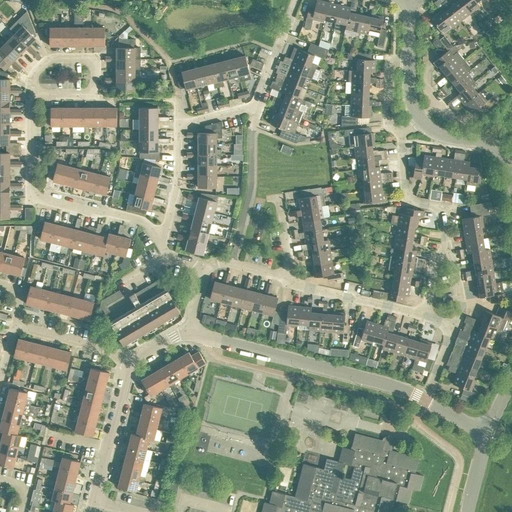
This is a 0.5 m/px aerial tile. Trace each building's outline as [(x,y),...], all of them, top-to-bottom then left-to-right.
[(324,22),(324,20),(328,3),(317,0),(315,9),(309,7),(304,28),(310,30),(312,20),(324,22)] [(356,36),(357,32),(356,32),(360,15),(354,14),(357,4),(356,4),(356,0),(352,0),(352,1),(350,8),(346,25),(344,34),(356,36)] [(460,0),(458,0),(451,6),(462,20),(471,13),(460,0)] [(474,0),(460,0),(471,13),(479,6),(477,3),(476,3),(474,0)] [(324,20),(335,22),(339,5),(328,3),(324,20)] [(335,22),(346,25),(350,8),(339,5),(335,22)] [(451,6),(442,13),(441,14),(452,27),(462,20),(451,6)] [(36,35),(26,11),(9,28),(15,34),(28,47),(29,45),(36,39),(34,37),(36,35)] [(441,14),(442,13),(440,11),(431,19),(443,35),(452,27),(441,14)] [(356,32),(357,32),(368,34),(371,17),(360,15),(356,32)] [(371,17),(368,34),(379,37),(377,45),(383,46),(387,31),(381,29),(383,18),(372,15),(371,17)] [(61,46),(61,28),(50,28),(50,37),(50,46),(61,46)] [(72,28),(61,28),(61,46),(72,46),(72,28)] [(83,28),(72,28),(72,46),(83,46),(83,28)] [(93,28),(83,28),(83,46),(93,46),(93,28)] [(105,28),(93,28),(93,46),(105,46),(105,37),(105,28)] [(119,37),(119,39),(127,39),(127,33),(125,31),(119,37)] [(7,41),(20,54),(26,48),(30,52),(33,49),(29,45),(28,47),(15,34),(7,41)] [(439,40),(448,51),(453,47),(452,47),(444,36),(439,40)] [(134,59),(140,59),(140,48),(134,48),(134,39),(127,39),(119,39),(119,48),(116,48),(116,57),(116,59),(134,59)] [(442,44),(437,39),(432,43),(437,49),(442,44)] [(330,44),(320,40),(319,46),(329,50),(330,44)] [(11,64),(15,67),(18,64),(14,60),(20,54),(7,41),(0,48),(0,49),(12,62),(11,64)] [(321,56),(320,58),(324,60),(328,50),(315,45),(313,52),(321,56)] [(439,66),(446,75),(460,64),(452,55),(459,50),(455,45),(452,47),(453,47),(448,51),(437,49),(434,51),(439,58),(433,63),(437,68),(439,66)] [(294,48),(290,58),(316,69),(317,65),(311,63),(314,56),(294,48)] [(0,65),(4,70),(11,64),(12,62),(0,49),(0,65)] [(355,60),(355,71),(370,72),(375,72),(375,60),(367,60),(368,54),(347,53),(347,59),(355,60)] [(245,56),(234,59),(240,82),(245,81),(244,75),(250,73),(245,56)] [(292,65),(290,70),(312,78),(316,69),(290,58),(282,56),(280,61),(292,65)] [(117,70),(135,70),(140,70),(140,59),(134,59),(116,59),(116,57),(111,57),(111,61),(117,61),(117,70)] [(234,59),(224,61),(228,79),(234,77),(234,80),(238,83),(240,82),(234,59)] [(250,65),(261,70),(264,64),(255,60),(253,59),(250,65)] [(453,84),(467,73),(471,69),(464,60),(460,64),(446,75),(453,84)] [(224,61),(213,64),(219,87),(224,86),(222,80),(228,79),(224,61)] [(213,64),(203,67),(208,84),(213,83),(214,89),(219,87),(213,64)] [(203,67),(192,69),(197,87),(208,84),(203,67)] [(179,89),(185,88),(186,90),(197,87),(192,69),(181,72),(182,74),(176,75),(179,89)] [(0,90),(10,90),(10,88),(10,79),(8,79),(8,74),(0,70),(0,90)] [(111,83),(117,83),(117,81),(135,80),(135,70),(117,70),(117,78),(111,78),(111,83)] [(276,73),(274,77),(302,88),(306,77),(311,79),(312,78),(290,70),(287,76),(285,75),(285,76),(276,73)] [(348,82),(352,82),(369,83),(376,83),(381,84),(381,79),(376,79),(376,78),(369,78),(370,72),(355,71),(349,70),(348,82)] [(453,84),(460,93),(461,93),(470,85),(471,85),(474,82),(467,73),(453,84)] [(306,89),(302,88),(274,77),(272,81),(277,83),(281,85),(283,86),(281,92),(285,94),(286,94),(297,98),(298,98),(302,100),(306,89)] [(117,81),(117,83),(117,92),(123,92),(129,92),(135,92),(135,80),(117,81)] [(352,82),(351,93),(369,94),(369,83),(352,82)] [(457,96),(464,105),(478,94),(477,93),(471,85),(470,85),(461,93),(460,93),(457,96)] [(0,90),(0,100),(10,101),(10,92),(15,92),(15,88),(10,88),(10,90),(0,90)] [(478,94),(464,105),(472,114),(481,106),(485,110),(497,101),(493,96),(487,101),(479,92),(477,93),(478,94)] [(351,93),(351,105),(368,106),(368,105),(371,106),(375,106),(380,106),(380,102),(375,101),(375,100),(369,100),(369,94),(351,93)] [(312,104),(305,101),(302,100),(298,98),(297,98),(286,94),(285,94),(283,99),(281,98),(280,99),(279,98),(272,96),(270,100),(298,111),(302,112),(302,113),(304,114),(307,107),(310,109),(312,104)] [(0,111),(10,112),(10,114),(15,114),(15,110),(10,110),(10,101),(0,100),(0,111)] [(279,109),(277,114),(277,115),(297,122),(298,123),(302,113),(302,112),(298,111),(270,100),(269,104),(277,107),(277,108),(279,109)] [(351,105),(345,105),(344,116),(342,116),(341,126),(358,124),(358,117),(370,118),(371,106),(368,105),(368,106),(351,105)] [(51,126),(62,126),(62,108),(51,108),(51,109),(51,124),(51,126)] [(62,126),(73,126),(73,108),(62,108),(62,126)] [(73,126),(84,126),(84,108),(73,108),(73,126)] [(84,126),(95,126),(95,108),(84,108),(84,126)] [(95,126),(105,126),(105,108),(95,108),(95,126)] [(105,108),(105,126),(117,126),(117,109),(117,108),(105,108)] [(139,108),(139,119),(158,119),(158,121),(163,121),(163,117),(158,117),(158,108),(139,108)] [(0,111),(0,122),(10,123),(10,114),(10,112),(0,111)] [(277,115),(277,114),(275,114),(271,125),(285,130),(282,138),(295,143),(297,143),(300,135),(290,131),(292,125),(296,126),(297,122),(277,115)] [(139,119),(139,130),(158,130),(158,121),(158,119),(139,119)] [(0,122),(0,133),(10,133),(10,131),(10,123),(0,122)] [(198,144),(216,144),(216,138),(222,138),(222,122),(205,126),(205,133),(198,133),(198,144)] [(374,145),(373,133),(362,134),(361,128),(364,128),(344,130),(345,136),(348,136),(350,148),(354,147),(372,145),(374,145)] [(139,130),(139,141),(158,141),(158,143),(163,143),(163,138),(158,138),(158,130),(139,130)] [(7,149),(12,149),(15,149),(15,143),(10,143),(10,136),(15,136),(15,131),(10,131),(10,133),(0,133),(0,144),(7,145),(7,149)] [(158,141),(139,141),(139,152),(139,158),(155,159),(155,152),(157,152),(158,143),(158,141)] [(198,155),(216,155),(221,155),(221,150),(216,150),(216,144),(198,144),(198,153),(198,155)] [(234,144),(234,155),(242,155),(242,144),(234,144)] [(280,151),(290,155),(293,148),(283,145),(280,151)] [(354,147),(356,158),(386,154),(386,150),(373,151),(372,145),(354,147)] [(433,174),(444,176),(447,159),(441,158),(441,153),(441,148),(437,147),(436,152),(435,157),(433,174)] [(0,164),(9,164),(9,166),(15,166),(15,162),(9,162),(9,154),(12,154),(12,149),(7,149),(7,153),(0,152),(0,164)] [(444,176),(455,178),(459,150),(455,150),(453,160),(447,159),(444,176)] [(455,178),(466,179),(469,164),(469,162),(462,161),(464,151),(459,150),(455,178)] [(198,166),(216,166),(216,155),(198,155),(198,153),(192,153),(192,157),(198,157),(198,166)] [(357,170),(362,169),(379,167),(378,160),(387,159),(386,154),(356,158),(357,170)] [(433,177),(433,174),(435,157),(424,155),(423,158),(416,157),(413,178),(421,179),(421,175),(433,177)] [(53,181),(63,184),(68,166),(57,163),(53,181)] [(143,163),(140,174),(158,178),(157,180),(163,182),(164,177),(158,176),(161,167),(143,163)] [(0,174),(9,175),(9,166),(9,164),(0,164),(0,174)] [(477,186),(480,166),(469,164),(466,179),(466,184),(467,184),(466,190),(474,191),(475,185),(477,186)] [(63,184),(74,186),(79,169),(68,166),(63,184)] [(192,179),(198,179),(198,177),(221,176),(221,174),(216,174),(216,166),(198,166),(198,174),(192,174),(192,179)] [(362,169),(363,180),(392,177),(392,172),(383,173),(380,173),(379,167),(362,169)] [(74,186),(85,189),(89,172),(79,169),(74,186)] [(85,189),(95,192),(100,174),(89,172),(85,189)] [(139,178),(138,184),(155,189),(157,180),(158,178),(140,174),(134,172),(133,176),(139,178)] [(0,174),(0,185),(9,186),(9,183),(9,175),(0,174)] [(100,174),(95,192),(106,195),(106,193),(111,177),(100,174)] [(198,177),(198,179),(198,188),(216,188),(216,179),(221,179),(221,176),(198,177)] [(363,180),(364,191),(382,189),(381,183),(384,183),(384,182),(393,181),(392,177),(363,180)] [(0,185),(0,196),(9,196),(10,188),(15,188),(15,183),(9,183),(9,186),(0,185)] [(138,184),(135,195),(152,199),(152,201),(157,203),(159,198),(153,197),(155,189),(138,184)] [(300,210),(321,206),(324,206),(322,195),(333,193),(332,187),(321,189),(321,187),(312,189),(313,196),(299,198),(300,210)] [(430,197),(440,199),(442,190),(431,188),(430,197)] [(364,191),(362,191),(363,203),(383,201),(382,189),(364,191)] [(462,201),(463,192),(453,191),(452,200),(462,201)] [(196,208),(214,213),(217,202),(216,202),(218,195),(201,193),(200,197),(199,197),(196,208)] [(152,199),(135,195),(132,205),(128,203),(126,210),(143,215),(145,209),(150,210),(152,201),(152,199)] [(0,196),(0,207),(9,207),(9,209),(15,209),(15,205),(9,205),(9,196),(0,196)] [(462,219),(464,230),(481,227),(481,228),(483,227),(481,216),(489,215),(487,202),(469,205),(471,217),(462,219)] [(302,221),(323,217),(321,206),(300,210),(301,210),(289,212),(289,216),(295,215),(295,216),(301,215),(302,221)] [(9,207),(0,207),(0,218),(9,219),(9,209),(9,207)] [(194,218),(211,223),(214,213),(196,208),(194,216),(194,218)] [(392,215),(391,224),(414,228),(417,228),(419,217),(423,218),(424,211),(403,208),(402,214),(399,213),(399,216),(392,215)] [(191,229),(208,233),(211,223),(194,218),(194,216),(189,215),(187,219),(193,221),(191,229)] [(304,232),(321,229),(320,218),(323,218),(323,217),(302,221),(304,232)] [(40,239),(51,242),(55,224),(58,225),(59,219),(55,218),(53,224),(45,221),(40,239)] [(51,242),(61,244),(66,227),(58,225),(55,224),(51,242)] [(61,244),(72,247),(76,230),(79,230),(80,225),(76,224),(74,229),(66,227),(61,244)] [(397,225),(395,236),(413,239),(414,228),(391,224),(397,225)] [(464,230),(465,242),(483,239),(481,228),(481,227),(464,230)] [(83,250),(93,253),(98,235),(99,236),(101,230),(97,229),(95,235),(87,232),(83,250)] [(182,240),(187,241),(188,239),(206,244),(208,233),(191,229),(189,237),(183,236),(182,240)] [(323,241),(321,229),(304,232),(298,233),(292,234),(293,239),(298,238),(298,239),(305,238),(306,244),(311,243),(323,241)] [(72,247),(83,250),(87,232),(79,230),(76,230),(72,247)] [(105,251),(115,254),(120,236),(122,237),(123,231),(119,230),(117,236),(108,233),(107,238),(108,238),(105,251)] [(104,255),(105,251),(108,238),(107,238),(99,236),(98,235),(93,253),(104,255)] [(120,236),(115,254),(126,256),(128,248),(130,239),(122,237),(120,236)] [(393,248),(398,248),(411,250),(413,239),(395,236),(393,248)] [(188,239),(187,241),(185,250),(203,255),(206,244),(188,239)] [(467,253),(472,252),(485,250),(483,239),(465,242),(467,253)] [(305,255),(313,254),(330,251),(328,240),(323,241),(311,243),(312,250),(295,253),(296,257),(300,256),(305,255)] [(398,248),(396,259),(426,264),(426,260),(417,258),(417,257),(415,257),(416,251),(411,250),(398,248)] [(472,252),(474,263),(491,261),(489,249),(485,250),(472,252)] [(313,254),(314,265),(332,262),(330,251),(313,254)] [(0,265),(0,270),(9,273),(14,255),(3,252),(0,265)] [(14,255),(9,273),(20,276),(21,274),(22,268),(25,258),(14,255)] [(388,269),(395,271),(412,273),(413,268),(415,268),(416,267),(425,269),(426,264),(396,259),(390,258),(388,269)] [(463,272),(464,276),(493,272),(491,261),(474,263),(475,270),(463,272)] [(314,265),(312,265),(314,277),(334,274),(332,262),(314,265)] [(395,271),(393,282),(410,285),(422,287),(423,281),(411,280),(412,273),(395,271)] [(476,279),(478,286),(495,283),(493,272),(464,276),(465,281),(476,279)] [(210,299),(221,302),(225,284),(227,285),(229,279),(224,278),(223,284),(214,281),(210,299)] [(26,303),(36,306),(41,289),(31,286),(32,283),(28,281),(26,288),(29,289),(26,303)] [(393,282),(390,281),(388,293),(381,292),(380,298),(387,299),(403,302),(404,296),(408,296),(410,285),(393,282)] [(478,286),(475,286),(477,298),(489,296),(491,303),(506,301),(505,293),(503,293),(501,282),(495,283),(478,286)] [(242,307),(252,310),(256,292),(248,290),(250,284),(245,283),(244,289),(246,290),(242,307)] [(221,302),(231,304),(235,287),(227,285),(225,284),(221,302)] [(231,304),(242,307),(246,290),(244,289),(235,287),(231,304)] [(36,306),(47,309),(51,291),(41,289),(36,306)] [(252,310),(262,313),(267,295),(269,296),(270,290),(266,289),(265,294),(256,292),(252,310)] [(47,309),(57,312),(62,294),(51,291),(47,309)] [(121,318),(117,320),(111,324),(123,345),(180,312),(168,291),(161,294),(158,296),(154,298),(143,305),(139,307),(136,309),(124,316),(121,318)] [(138,299),(135,294),(134,293),(129,296),(132,302),(138,299)] [(57,312),(68,314),(73,297),(62,294),(57,312)] [(274,311),(278,298),(269,296),(267,295),(264,305),(262,313),(273,315),(271,323),(278,325),(280,312),(274,311)] [(68,314),(79,317),(83,300),(73,297),(68,314)] [(83,300),(79,317),(89,320),(94,302),(83,300)] [(320,331),(332,332),(333,314),(327,314),(328,311),(327,311),(327,307),(327,302),(323,301),(323,307),(322,313),(320,331)] [(297,329),(298,329),(298,324),(300,306),(288,305),(287,313),(280,312),(278,325),(278,333),(286,333),(287,325),(297,326),(297,329)] [(308,330),(309,325),(310,312),(311,312),(311,308),(300,306),(298,324),(298,329),(308,330)] [(480,321),(482,322),(503,330),(507,319),(510,321),(511,315),(511,312),(499,307),(496,315),(484,310),(480,321)] [(308,330),(320,331),(322,313),(311,312),(310,312),(309,325),(308,330)] [(333,314),(332,332),(343,333),(342,341),(348,342),(349,330),(343,330),(345,313),(333,312),(333,314)] [(214,326),(216,318),(206,315),(204,323),(214,326)] [(372,341),(373,341),(383,344),(387,332),(389,327),(392,316),(388,315),(386,320),(385,319),(383,326),(378,324),(372,341)] [(382,349),(393,352),(398,335),(392,333),(395,322),(396,317),(392,316),(389,327),(387,332),(383,344),(382,349)] [(372,343),(373,341),(372,341),(378,324),(366,321),(364,329),(358,328),(353,346),(358,348),(361,340),(372,343)] [(464,322),(462,326),(478,332),(478,333),(489,337),(498,341),(503,330),(482,322),(479,328),(464,322)] [(472,335),(469,341),(485,348),(489,337),(478,333),(478,332),(462,326),(460,330),(472,335)] [(268,339),(275,340),(276,332),(270,331),(268,339)] [(393,352),(404,355),(409,339),(398,335),(393,352)] [(13,356),(24,359),(29,341),(18,339),(13,356)] [(404,355),(415,359),(420,342),(419,342),(409,339),(404,355)] [(420,342),(415,359),(414,362),(418,364),(419,360),(426,362),(423,370),(429,372),(430,368),(433,360),(427,358),(432,343),(420,340),(419,342),(420,342)] [(24,359),(35,362),(39,344),(29,341),(24,359)] [(455,343),(454,347),(481,358),(485,348),(469,341),(467,347),(464,346),(464,347),(455,343)] [(35,362),(45,364),(50,347),(39,344),(35,362)] [(45,364),(56,367),(60,350),(50,347),(45,364)] [(463,357),(461,362),(477,369),(481,358),(454,347),(452,352),(461,355),(460,356),(463,357)] [(60,350),(56,367),(67,370),(71,352),(60,350)] [(189,352),(179,358),(188,373),(206,363),(199,352),(191,356),(189,352)] [(358,362),(365,364),(367,357),(359,355),(358,362)] [(179,358),(170,363),(179,379),(188,373),(179,358)] [(445,369),(457,373),(473,379),(477,369),(461,362),(459,368),(454,366),(452,367),(447,365),(445,369)] [(160,369),(170,384),(173,390),(177,387),(174,382),(179,379),(170,363),(160,369)] [(106,383),(109,372),(91,368),(89,379),(106,383)] [(160,369),(151,374),(160,390),(170,384),(160,369)] [(473,379),(457,373),(452,384),(464,388),(460,398),(475,403),(478,394),(471,391),(475,380),(473,379)] [(160,390),(151,374),(141,380),(151,396),(160,390)] [(89,379),(86,389),(103,394),(106,383),(89,379)] [(34,400),(36,395),(10,388),(7,399),(25,404),(25,403),(30,405),(32,400),(34,400)] [(86,389),(83,400),(101,404),(103,394),(86,389)] [(5,409),(22,414),(34,417),(37,406),(30,405),(25,403),(25,404),(7,399),(5,409)] [(83,400),(80,410),(98,415),(101,404),(83,400)] [(190,408),(188,404),(187,404),(185,400),(180,403),(183,407),(185,411),(190,408)] [(144,403),(141,414),(159,418),(162,408),(144,403)] [(5,409),(2,420),(19,424),(25,426),(26,421),(20,420),(22,414),(5,409)] [(80,410),(78,421),(95,425),(98,415),(80,410)] [(141,414),(139,424),(156,429),(159,418),(141,414)] [(42,424),(40,430),(45,431),(47,421),(40,419),(38,424),(42,424)] [(0,427),(0,431),(3,432),(4,431),(17,435),(17,434),(19,424),(2,420),(0,427)] [(95,425),(78,421),(75,431),(92,436),(95,425)] [(139,424),(136,435),(149,438),(149,439),(153,440),(156,429),(139,424)] [(3,432),(1,442),(18,446),(21,435),(17,434),(17,435),(4,431),(3,432)] [(342,447),(339,461),(327,458),(324,469),(303,464),(295,497),(275,491),(273,491),(269,503),(264,502),(261,511),(390,511),(394,500),(408,503),(412,489),(419,491),(423,476),(415,473),(419,458),(391,451),(394,441),(392,438),(391,436),(388,435),(385,437),(383,438),(382,441),(355,433),(351,449),(342,447)] [(132,434),(129,444),(146,449),(149,439),(149,438),(136,435),(132,434)] [(1,442),(0,445),(0,452),(16,457),(18,446),(1,442)] [(129,444),(126,455),(144,459),(146,449),(129,444)] [(16,457),(0,452),(0,464),(13,468),(16,457)] [(126,455),(123,465),(141,470),(144,459),(126,455)] [(56,462),(54,466),(77,472),(80,462),(78,461),(73,460),(64,457),(63,457),(61,463),(56,462)] [(121,476),(138,481),(143,482),(144,478),(139,476),(141,470),(123,465),(121,476)] [(60,468),(57,478),(75,483),(77,472),(54,466),(54,467),(60,468)] [(138,481),(121,476),(118,487),(136,491),(138,481)] [(57,478),(54,489),(72,493),(75,483),(57,478)] [(174,494),(177,483),(170,481),(167,492),(174,494)] [(52,500),(56,501),(56,500),(69,504),(69,503),(72,493),(54,489),(52,500)] [(56,501),(53,511),(58,511),(71,511),(74,504),(69,503),(69,504),(56,500),(56,501)]
